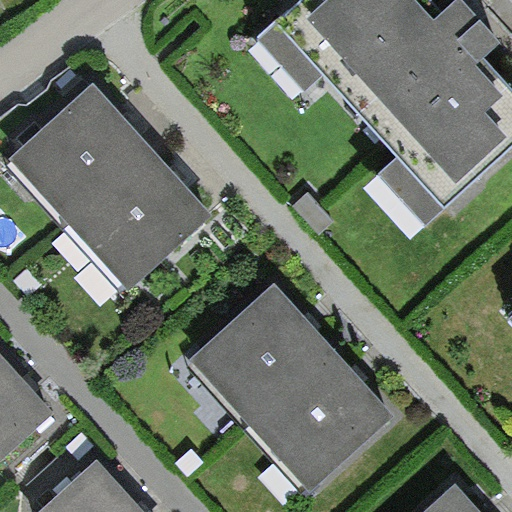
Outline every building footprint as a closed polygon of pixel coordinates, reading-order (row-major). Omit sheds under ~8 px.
[(432,28),(405,0),(305,0),(279,25),(445,203),(511,140),(511,115),(467,67),(490,45),(455,7),(432,28)] [(68,226),(145,153),(90,96),(13,169),(68,226)] [(145,153),(68,226),(132,293),(209,220),(145,153)] [(249,432),(332,355),(276,295),(193,371),(249,432)] [(249,432),(309,496),(392,420),(332,355),(249,432)] [(0,369),(0,449),(40,415),(0,369)] [(131,511),(96,472),(50,511),(131,511)] [(473,511),(454,492),(432,511),(473,511)]
